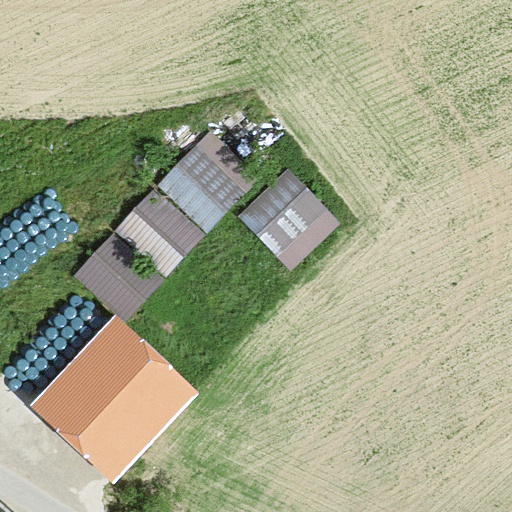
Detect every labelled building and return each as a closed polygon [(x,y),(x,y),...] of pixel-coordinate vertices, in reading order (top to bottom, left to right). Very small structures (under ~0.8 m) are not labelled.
[(252,183),(203,138),(155,192),(204,237),(252,183)] [(279,268),(325,219),(270,171),(225,220),(279,268)] [(195,244),(146,199),(112,235),(161,280),(195,244)] [(152,287),(103,241),(69,278),(118,323),(152,287)] [(111,329),(62,284),(29,320),(77,365),(111,329)] [(62,371),(4,339),(0,345),(0,399),(36,419),(62,371)]
